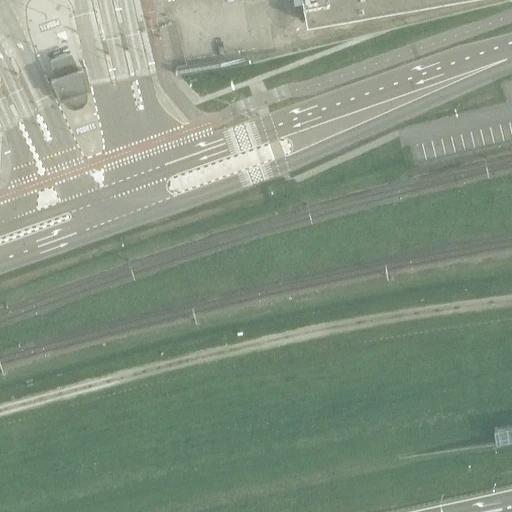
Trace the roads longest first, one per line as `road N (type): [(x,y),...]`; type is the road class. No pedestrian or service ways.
road 1 (tertiary): [(0,266),(284,162),(511,61)]
road 2 (tertiary): [(511,53),(0,227)]
road 3 (track): [(0,411),(266,342),(511,301)]
